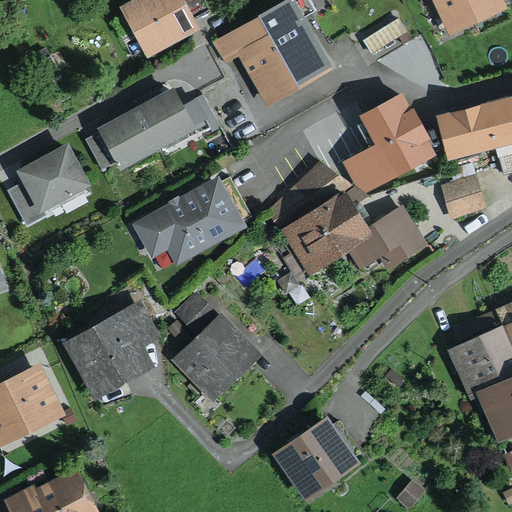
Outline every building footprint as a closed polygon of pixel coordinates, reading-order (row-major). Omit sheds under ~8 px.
[(193,26),(178,0),(141,0),(126,8),(149,50),(193,26)] [(308,0),(285,0),(259,15),(259,16),(295,82),(327,64),(302,19),(315,11),(308,0)] [(499,5),(496,0),(439,0),(453,28),(499,5)] [(249,54),(272,95),(295,82),(259,16),(217,41),(228,60),(240,53),(242,57),(249,54)] [(406,31),(398,19),(387,26),(394,38),(406,31)] [(47,83),(34,89),(38,101),(52,95),(47,83)] [(156,146),(191,127),(180,105),(172,91),(137,110),(156,146)] [(430,148),(428,144),(430,143),(418,120),(416,122),(402,96),(364,116),(380,146),(349,162),(362,184),(430,148)] [(194,98),(180,105),(191,127),(196,134),(209,126),(194,98)] [(452,155),(496,143),(504,172),(511,170),(511,99),(442,118),(452,155)] [(121,165),(156,146),(137,110),(102,129),(121,165)] [(66,147),(21,171),(41,207),(85,183),(66,147)] [(423,242),(401,208),(367,230),(348,199),(342,195),(349,182),(320,161),(272,208),(298,250),(285,258),(295,276),(347,243),(359,263),(378,251),(388,265),(423,242)] [(178,258),(252,216),(229,176),(139,225),(154,250),(169,242),(178,258)] [(444,186),(452,217),(483,207),(474,176),(444,186)] [(180,311),(198,330),(213,315),(195,297),(180,311)] [(511,305),(497,312),(511,344),(511,305)] [(76,346),(98,385),(142,361),(134,348),(152,338),(137,312),(76,346)] [(221,324),(184,359),(212,388),(249,353),(221,324)] [(461,347),(482,393),(491,389),(511,379),(511,351),(502,329),(461,347)] [(0,387),(0,437),(57,410),(37,369),(0,387)] [(511,379),(491,389),(508,428),(511,426),(511,379)] [(280,454),(305,490),(350,458),(325,423),(280,454)] [(90,511),(72,476),(16,505),(19,511),(90,511)] [(411,483),(400,497),(410,504),(421,491),(411,483)]
